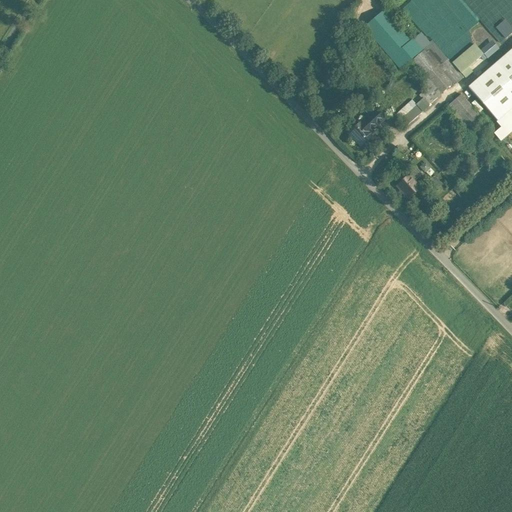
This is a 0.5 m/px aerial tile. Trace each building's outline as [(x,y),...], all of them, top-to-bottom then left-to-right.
[(511,0),(462,0),(501,45),(511,35),(511,0)] [(461,74),(452,63),(432,40),(426,45),(425,50),(413,59),(427,75),(418,82),(428,94),(425,96),(401,118),(408,125),(432,103),(441,95),(441,93),(448,87),(451,87),(464,76),(461,73),(461,74)] [(494,44),(488,50),(485,46),(481,50),(484,54),(483,55),(481,57),(483,60),(487,57),(487,58),(498,49),(494,44)] [(474,45),(452,63),(461,74),(461,73),(469,67),(481,57),(483,55),(474,45)] [(511,49),(468,88),(502,127),(495,133),(500,138),(511,127),(511,49)] [(469,67),(461,73),(464,76),(466,78),(473,72),(469,67)] [(472,106),(461,94),(450,104),(449,102),(444,107),(474,143),(489,130),(481,121),(483,120),(472,106)] [(375,110),(368,116),(377,126),(384,119),(375,110)] [(368,116),(361,123),(370,132),(377,126),(368,116)] [(361,123),(349,133),(361,147),(373,136),(370,132),(361,123)] [(416,169),(409,175),(408,175),(397,186),(409,199),(421,188),(414,181),(421,174),(416,169)] [(435,175),(429,181),(436,189),(442,184),(435,175)]
